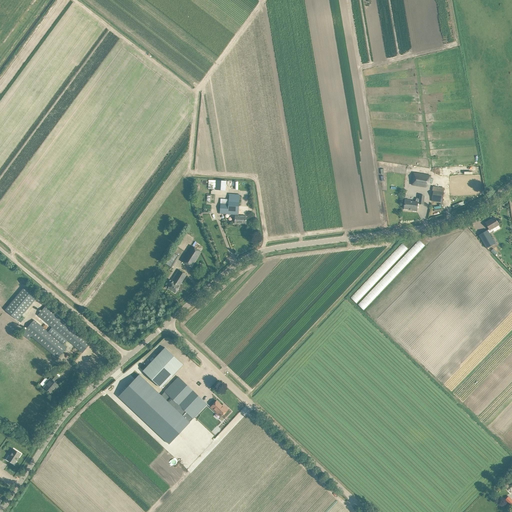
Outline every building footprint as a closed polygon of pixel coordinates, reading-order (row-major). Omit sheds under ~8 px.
[(426,186),(429,184),(430,175),(414,173),(412,184),(426,186)] [(226,191),(227,181),(217,181),(216,190),(226,191)] [(434,187),(432,201),(442,202),(444,189),(434,187)] [(235,215),(235,224),(246,224),(246,216),(239,215),(241,195),(229,194),(228,204),(221,203),(220,213),(235,215)] [(411,209),(411,210),(417,211),(418,203),(419,204),(423,204),(424,196),(420,195),(419,198),(416,198),(415,202),(410,201),(410,200),(405,200),(406,200),(405,204),(404,209),(411,209)] [(485,222),(489,229),(489,230),(499,225),(496,221),(497,221),(495,217),(494,217),(495,218),(489,221),(489,220),(485,222)] [(495,243),(489,233),(487,230),(479,235),(486,248),(495,243)] [(192,267),(201,252),(192,246),(182,261),(192,267)] [(165,264),(171,268),(177,258),(171,254),(165,264)] [(170,280),(166,287),(168,288),(175,293),(187,274),(178,269),(171,280),(170,280)] [(25,287),(5,310),(18,320),(37,297),(25,287)] [(364,304),(374,296),(369,291),(359,299),(364,304)] [(38,315),(52,327),(48,332),(34,320),(22,334),(29,340),(32,336),(58,358),(66,348),(63,345),(68,340),(82,353),(89,344),(45,307),(38,315)] [(143,371),(161,388),(183,365),(165,347),(143,371)] [(139,374),(119,396),(169,444),(190,422),(189,422),(193,418),(207,404),(178,377),(165,391),(161,395),(139,374)] [(45,388),(52,394),(55,390),(54,390),(58,385),(54,381),(57,378),(53,375),(48,380),(50,382),(45,388)] [(222,406),(217,401),(211,407),(221,416),(228,409),(223,405),(222,406)] [(197,417),(213,433),(218,429),(201,413),(197,417)] [(14,449),(7,460),(14,464),(21,454),(14,449)]
